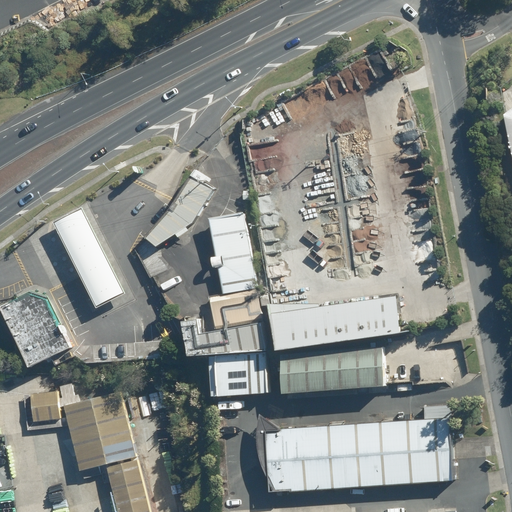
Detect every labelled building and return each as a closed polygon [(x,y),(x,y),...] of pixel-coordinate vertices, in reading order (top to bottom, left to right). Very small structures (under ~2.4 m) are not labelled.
[(499,113),(511,173),(511,105),(505,112),(499,113)] [(199,176),(179,209),(155,238),(166,247),(201,222),(221,189),(199,176)] [(78,258),(106,313),(132,299),(104,244),(88,213),(62,227),(78,258)] [(231,294),(216,297),(222,330),(269,321),(249,214),(218,220),(225,258),(222,259),(224,268),(227,268),(231,294)] [(34,285),(21,292),(22,294),(8,302),(41,362),(76,343),(64,322),(67,321),(50,290),(34,285)] [(267,296),(269,307),(276,305),(274,295),(267,296)] [(330,305),(288,305),(294,351),(415,334),(409,297),(331,308),(330,305)] [(204,320),(188,323),(195,358),(220,356),(223,398),(278,394),(277,374),(288,374),(289,395),(390,387),(387,347),(279,355),(273,323),(208,337),(204,320)] [(63,392),(36,395),(39,422),(66,419),(63,392)] [(70,406),(86,471),(140,457),(123,392),(70,406)] [(271,424),(270,432),(271,440),(271,448),(273,456),(274,463),(277,471),(280,478),(283,485),(287,493),(291,499),(300,493),(300,492),(303,492),(303,493),(467,481),(462,419),(457,420),(456,406),(431,407),(432,419),(292,430),(271,416),(271,424)] [(154,511),(142,462),(114,469),(123,511),(154,511)]
